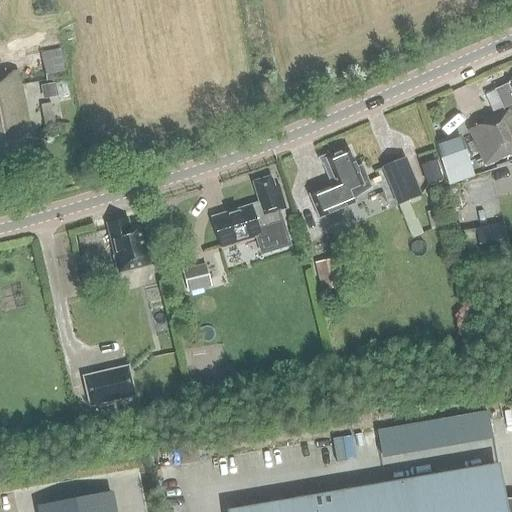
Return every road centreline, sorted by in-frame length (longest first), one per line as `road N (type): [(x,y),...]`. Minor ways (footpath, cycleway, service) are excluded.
road 1 (tertiary): [(511,41),(284,139),(0,229)]
road 2 (unknown): [(511,436),(226,479)]
